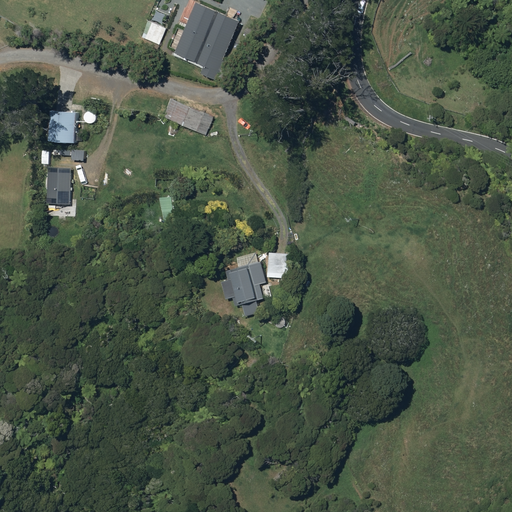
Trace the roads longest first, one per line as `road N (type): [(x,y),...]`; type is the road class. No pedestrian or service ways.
road 1 (unclassified): [(313,0),(264,91),(242,98),(39,53),(0,58)]
road 2 (unclassified): [(511,155),(374,105),(357,77),(353,49),(361,0)]
